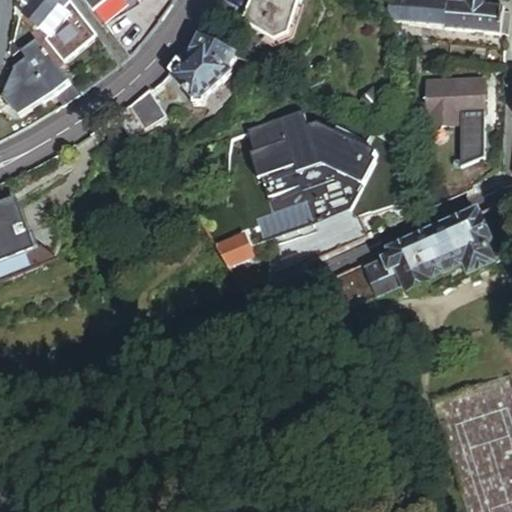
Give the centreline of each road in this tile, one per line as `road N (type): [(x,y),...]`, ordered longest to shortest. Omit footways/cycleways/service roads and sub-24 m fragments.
road 1 (residential): [(511,192),(291,285),(144,336),(0,366)]
road 2 (residential): [(0,168),(27,159),(138,84),(203,0)]
